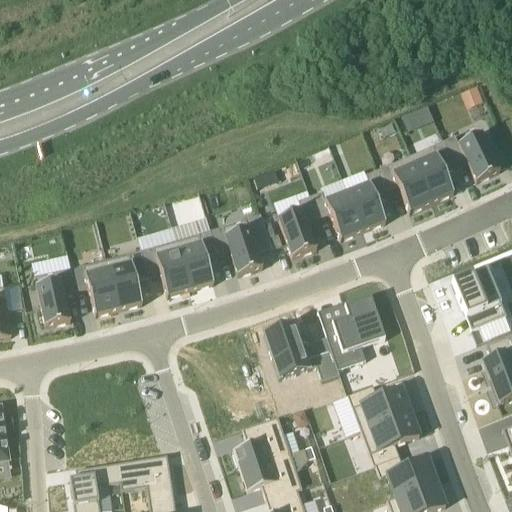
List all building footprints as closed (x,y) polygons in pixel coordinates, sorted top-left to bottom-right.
[(427,111),(419,114),(425,129),(433,126),(427,111)] [(444,146),(454,168),(465,163),(476,188),(500,177),(482,139),(459,150),(455,141),(444,146)] [(442,173),(454,168),(444,146),(433,151),(436,160),(415,170),(431,208),(453,199),(442,173)] [(431,208),(415,170),(393,180),(389,171),(378,175),(387,198),(398,193),(409,218),(431,208)] [(375,202),(387,198),(378,175),(366,180),(370,189),(348,198),(363,237),(385,228),(375,202)] [(258,180),(251,183),(255,194),(263,192),(258,180)] [(340,246),(363,237),(348,198),(325,206),(322,198),(310,202),(319,224),(330,220),(340,246)] [(319,224),(310,202),(298,206),(302,215),(278,224),(292,263),(316,255),(307,228),(319,224)] [(142,249),(210,236),(208,224),(140,237),(142,249)] [(223,232),(211,236),(217,259),(229,255),(238,281),(262,274),(245,225),(223,232)] [(211,236),(174,246),(190,296),(213,289),(206,263),(217,259),(211,236)] [(141,256),(147,279),(159,276),(167,303),(190,296),(174,246),(153,253),(141,256)] [(147,279),(141,256),(104,265),(118,315),(142,310),(135,283),(147,279)] [(95,321),(118,315),(104,265),(71,274),(76,297),(88,294),(95,321)] [(491,270),(456,282),(475,329),(509,320),(491,270)] [(64,300),(76,297),(71,274),(59,276),(34,281),(37,291),(45,333),(70,327),(64,300)] [(0,340),(14,339),(9,299),(0,300),(0,340)] [(347,323),(322,332),(337,376),(365,366),(361,353),(384,345),(370,303),(344,312),(347,323)] [(292,323),(261,334),(276,378),(317,365),(310,344),(300,347),(292,323)] [(497,363),(486,368),(502,409),(511,405),(511,345),(492,352),(497,363)] [(376,389),(352,398),(357,410),(363,407),(363,408),(364,408),(373,430),(413,415),(404,393),(404,392),(380,401),(376,389)] [(413,415),(373,430),(381,453),(380,453),(381,454),(374,456),(378,468),(402,459),(398,448),(421,439),(421,438),(413,415)] [(251,447),(236,452),(243,472),(289,457),(276,421),(246,432),(251,447)] [(311,451),(303,454),(307,465),(314,463),(315,463),(311,451)] [(289,457),(243,472),(250,494),(264,489),(266,495),(269,503),(270,503),(300,492),(289,457)] [(402,459),(378,468),(383,480),(389,478),(390,479),(390,478),(399,501),(439,486),(430,463),(430,462),(406,471),(402,459)] [(159,460),(121,466),(124,486),(123,486),(124,494),(150,490),(152,511),(164,511),(178,510),(172,466),(160,468),(159,460)] [(84,480),(73,482),(77,511),(102,511),(99,490),(123,486),(124,486),(121,466),(88,471),(88,472),(83,472),(84,480)] [(439,486),(399,501),(403,511),(440,511),(448,509),(447,508),(439,486)] [(272,511),(307,511),(300,492),(270,503),(272,511)]
